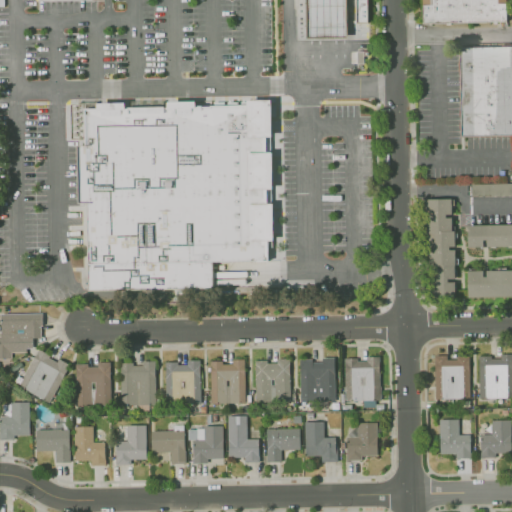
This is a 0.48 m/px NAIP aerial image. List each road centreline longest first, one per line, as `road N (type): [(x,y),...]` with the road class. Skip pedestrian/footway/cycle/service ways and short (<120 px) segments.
road 1 (residential): [(511,490),(78,499),(0,473)]
road 2 (residential): [(391,0),(410,511)]
road 3 (residential): [(511,323),(85,330)]
